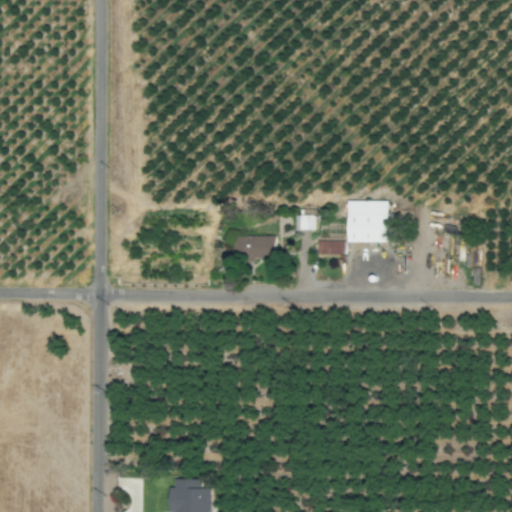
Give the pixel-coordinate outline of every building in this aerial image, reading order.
[(388,201),(347,200),(347,242),(388,242),(388,201)] [(294,229),(314,229),(314,215),(295,214),(294,229)] [(275,236),(235,235),(235,258),(275,258),(275,236)] [(344,241),(317,241),(317,255),(345,255),(344,241)] [(209,511),(209,488),(201,488),(201,479),(174,479),(174,487),(170,487),(169,511),(209,511)]
